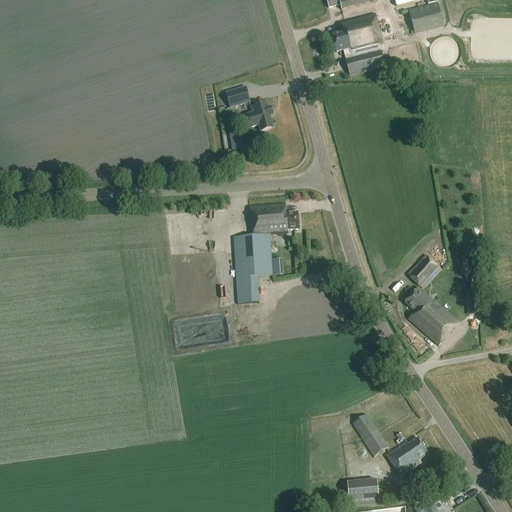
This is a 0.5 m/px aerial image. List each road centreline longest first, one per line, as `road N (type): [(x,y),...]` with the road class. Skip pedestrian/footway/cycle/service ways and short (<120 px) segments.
road 1 (tertiary): [(485,485),(370,305),(327,178)]
road 2 (tertiary): [(0,199),(327,178)]
road 3 (tertiary): [(327,178),(276,0)]
